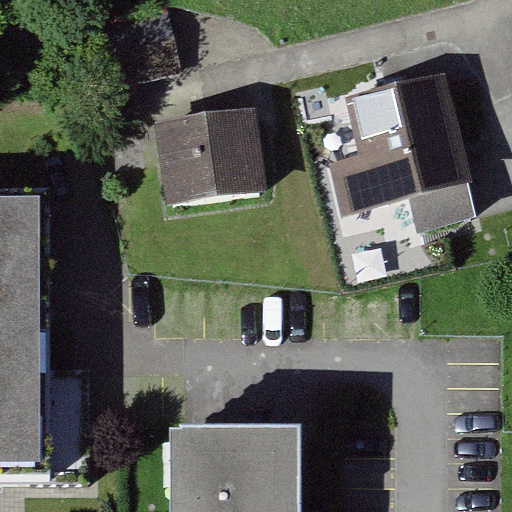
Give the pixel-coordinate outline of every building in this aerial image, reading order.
[(169,22),(107,33),(118,88),(179,76),(169,22)] [(355,164),(329,170),(341,222),(406,207),(416,247),(479,231),(443,83),(341,108),(355,164)] [(250,118),(150,133),(162,216),(262,201),(250,118)] [(28,210),(0,210),(0,488),(32,488),(28,210)] [(297,511),(297,446),(163,448),(164,511),(297,511)]
